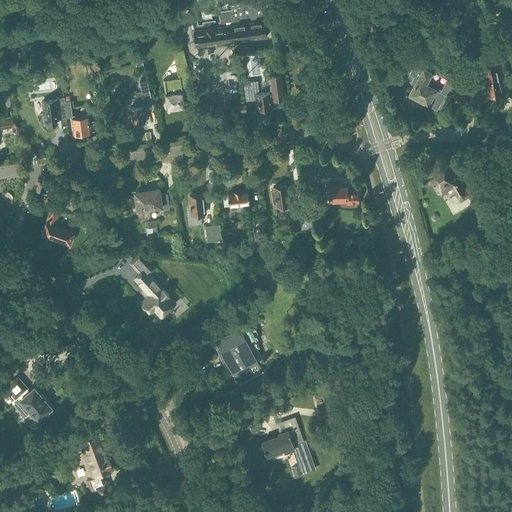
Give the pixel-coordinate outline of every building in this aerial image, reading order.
[(246,31),(258,29),(254,2),(242,3),(242,2),(229,4),(230,5),(194,10),(198,39),(246,32),(246,31)] [(496,20),(488,22),(490,29),(497,27),(496,20)] [(396,55),(412,50),(409,38),(392,42),(396,55)] [(0,63),(13,61),(11,45),(0,47),(0,63)] [(496,49),(499,60),(505,58),(503,47),(496,49)] [(181,108),(181,107),(183,106),(185,104),(184,98),(184,92),(195,90),(184,51),(175,52),(180,78),(165,80),(167,94),(167,97),(169,106),(171,108),(173,108),(173,110),(181,108)] [(136,92),(136,97),(142,96),(142,97),(151,95),(147,78),(143,62),(136,64),(141,80),(144,91),(136,92)] [(421,66),(415,63),(409,74),(415,77),(412,82),(416,84),(411,93),(421,99),(421,100),(427,103),(427,102),(437,107),(445,94),(436,89),(437,88),(428,83),(428,82),(425,81),(431,71),(421,66)] [(503,96),(498,74),(497,71),(498,71),(497,64),(484,67),(490,98),(503,96)] [(8,88),(6,72),(0,73),(0,78),(1,78),(2,89),(8,88)] [(275,90),(276,99),(286,98),(283,72),(269,74),(271,91),(275,90)] [(258,80),(245,81),(245,86),(252,85),(253,94),(246,94),(247,100),(257,98),(259,109),(272,107),(271,99),(276,99),(275,90),(271,91),(259,92),(258,80)] [(252,85),(245,86),(246,94),(253,94),(252,85)] [(146,123),(142,97),(142,96),(136,97),(137,106),(130,107),(133,125),(146,123)] [(67,117),(65,101),(64,97),(58,98),(58,99),(42,100),(45,123),(57,122),(56,118),(67,117)] [(71,100),(65,101),(67,117),(73,116),(75,134),(91,132),(91,130),(97,130),(95,119),(89,120),(88,112),(73,114),(71,100)] [(22,129),(20,116),(1,120),(2,128),(12,126),(13,130),(22,129)] [(446,166),(436,172),(434,173),(439,182),(436,184),(440,192),(452,185),(461,200),(472,193),(468,187),(464,190),(455,175),(452,176),(446,166)] [(331,195),(331,198),(348,199),(348,203),(348,202),(358,202),(358,203),(359,203),(359,190),(358,190),(358,191),(348,191),(348,187),(342,187),(342,183),(328,183),(328,182),(328,195),(331,195)] [(288,185),(282,185),(281,184),(277,185),(277,186),(275,186),(277,205),(283,204),(284,208),(288,208),(290,217),(296,217),(296,215),(297,215),(296,209),(297,207),(297,206),(296,204),(290,204),(290,203),(288,185)] [(147,189),(150,207),(161,206),(161,209),(169,208),(167,194),(160,195),(159,188),(156,189),(156,188),(147,189)] [(138,209),(150,207),(147,189),(138,190),(138,191),(136,191),(137,200),(133,200),(134,209),(138,208),(138,209)] [(230,194),(223,194),(224,206),(231,206),(231,210),(238,209),(237,208),(237,206),(237,204),(238,204),(246,203),(250,203),(249,198),(249,197),(250,197),(250,195),(249,195),(249,194),(248,190),(247,190),(246,190),(245,189),(242,190),(240,191),(230,192),(230,194)] [(205,193),(188,195),(190,216),(198,215),(199,218),(204,218),(204,214),(207,214),(205,193)] [(98,198),(101,208),(112,204),(109,194),(98,198)] [(313,212),(320,211),(318,201),(311,202),(313,212)] [(60,210),(51,207),(42,234),(71,244),(76,231),(55,224),(60,210)] [(85,216),(90,225),(99,221),(95,212),(85,216)] [(301,216),(302,227),(312,226),(311,215),(301,216)] [(290,229),(297,228),(296,217),(290,217),(289,218),(290,229)] [(262,218),(252,219),(254,237),(264,236),(262,218)] [(222,240),(220,224),(206,226),(208,241),(222,240)] [(161,315),(174,302),(167,296),(169,294),(145,268),(135,277),(151,295),(143,302),(152,312),(155,309),(161,315)] [(232,371),(236,380),(237,379),(239,383),(255,374),(251,366),(258,362),(257,361),(263,358),(257,348),(260,347),(256,340),(258,339),(256,334),(258,332),(253,323),(217,342),(232,371)] [(6,379),(13,373),(8,368),(1,374),(6,379)] [(303,376),(307,380),(314,376),(311,371),(303,376)] [(17,376),(5,387),(14,397),(17,395),(20,398),(14,404),(21,412),(27,407),(37,418),(44,412),(47,415),(52,410),(50,407),(51,406),(34,386),(29,391),(26,387),(17,376)] [(276,436),(263,441),(269,456),(270,455),(271,458),(293,449),(298,465),(292,467),(291,469),(294,477),(296,477),(302,476),(303,474),(316,469),(306,439),(304,440),(295,416),(278,422),(280,432),(279,433),(280,435),(276,436)] [(106,457),(98,435),(82,441),(89,460),(86,461),(91,477),(89,478),(88,480),(91,488),(94,487),(100,502),(110,499),(109,496),(111,495),(106,482),(105,482),(101,474),(113,469),(108,456),(106,457)] [(31,506),(32,511),(44,511),(42,503),(31,506)]
